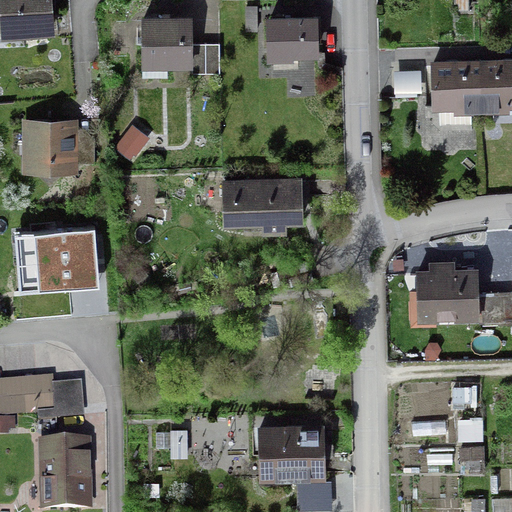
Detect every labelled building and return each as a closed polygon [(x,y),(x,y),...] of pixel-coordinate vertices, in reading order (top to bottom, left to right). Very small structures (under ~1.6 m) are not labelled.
[(47,0),(0,0),(0,3),(2,35),(50,31),(47,0)] [(467,10),(466,0),(452,0),(453,11),(467,10)] [(256,21),(256,8),(245,8),(245,31),(256,30),(256,21)] [(269,55),(314,54),(313,45),(320,45),(319,18),(268,20),(269,55)] [(189,21),(142,21),(142,76),(165,76),(165,64),(190,64),(190,75),(218,75),(218,45),(189,45),(189,21)] [(511,63),(509,64),(479,64),(450,65),(431,66),(432,107),(438,107),(439,121),(442,124),(469,124),(469,111),(480,111),(493,110),(495,105),(511,104),(511,63)] [(419,71),(392,72),(393,94),(420,93),(419,71)] [(24,170),(73,170),(73,124),(24,124),(24,170)] [(106,158),(108,172),(126,171),(125,164),(118,164),(118,157),(106,158)] [(282,221),(300,220),(299,182),(222,184),(224,222),(263,221),(263,231),(283,230),(282,221)] [(311,281),(306,264),(277,272),(282,289),(311,281)] [(417,297),(411,297),(412,323),(434,323),(434,318),(476,316),(476,314),(481,314),(482,326),(511,324),(511,293),(476,294),(475,272),(451,273),(451,265),(435,265),(435,273),(417,274),(417,297)] [(43,381),(35,382),(28,382),(21,383),(14,383),(6,384),(0,384),(0,414),(9,414),(23,413),(38,412),(53,411),(50,380),(43,381)] [(289,478),(323,477),(321,427),(258,429),(260,481),(261,485),(264,487),(289,486),(289,478)] [(185,431),(170,431),(170,458),(185,458),(185,431)] [(42,509),(87,508),(85,443),(40,444),(42,509)]
